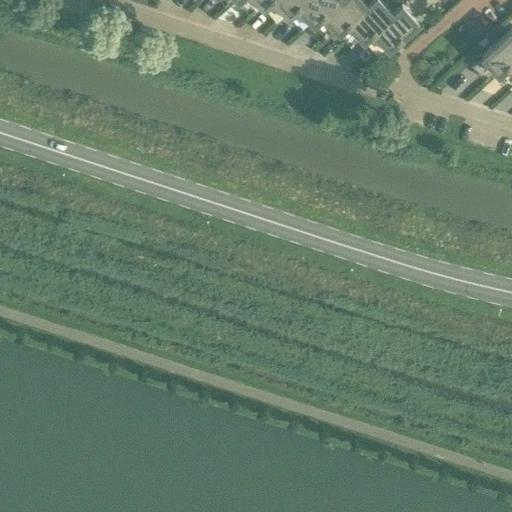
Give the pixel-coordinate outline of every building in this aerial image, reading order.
[(238,0),(246,8),(254,0),(256,0),(262,7),(269,0),(238,0)] [(269,0),(262,7),(271,16),(281,7),(287,15),(303,0),(269,0)] [(303,0),(287,15),(296,24),(306,16),(312,23),(337,0),(303,0)] [(363,0),(337,0),(312,23),(321,33),(331,24),(337,31),(367,4),(367,3),(363,0)] [(367,4),(337,31),(346,41),(356,32),(362,39),(392,12),(381,0),(370,0),(367,3),(367,4)] [(392,12),(362,39),(371,49),(381,40),(388,48),(397,39),(398,40),(403,35),(402,35),(418,21),(401,3),(392,12)] [(511,59),(511,29),(511,28),(492,45),(491,45),(487,49),(487,50),(471,64),(480,74),(489,65),(497,73),(511,59)] [(511,59),(497,73),(505,83),(511,76),(511,59)]
